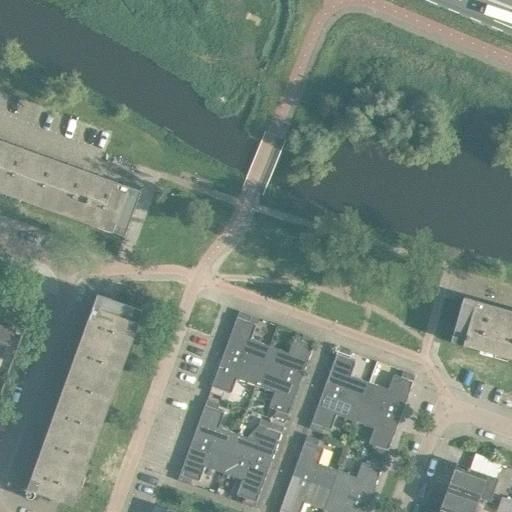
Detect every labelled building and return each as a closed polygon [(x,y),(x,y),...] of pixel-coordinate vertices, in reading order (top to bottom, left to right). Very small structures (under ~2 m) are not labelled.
[(0,191),(112,231),(127,191),(0,145),(0,191)] [(127,191),(112,231),(124,236),(139,195),(127,191)] [(102,296),(97,307),(137,322),(142,310),(102,296)] [(450,341),(462,344),(474,305),(461,302),(450,341)] [(511,315),(474,305),(462,344),(462,345),(464,346),(465,345),(511,358),(511,315)] [(137,322),(97,307),(32,490),(72,505),(138,322),(137,322)] [(238,311),(224,351),(262,365),(269,346),(250,339),(255,324),(249,321),(251,315),(238,311)] [(0,324),(0,356),(5,358),(15,330),(0,324)] [(269,346),(262,365),(300,379),(315,339),(303,334),(301,340),(294,338),(288,353),(269,346)] [(338,347),(324,388),(362,402),(369,382),(350,375),(355,360),(349,358),(351,352),(338,347)] [(236,378),(255,385),(262,365),(224,351),(209,392),(221,396),(224,390),(230,393),(236,378)] [(262,365),(255,385),(274,392),(269,407),(275,409),(273,415),(286,420),(300,379),(262,365)] [(369,382),(362,402),(400,416),(415,375),(403,370),(400,376),(394,374),(388,389),(369,382)] [(336,414),(355,421),(362,402),(324,388),(309,428),(321,433),(323,427),(330,429),(336,414)] [(207,399),(192,439),(230,453),(237,434),(218,427),(223,412),(217,409),(219,403),(207,399)] [(362,402),(355,421),(374,428),(369,443),(375,446),(373,452),(385,456),(400,416),(362,402)] [(237,434),(230,453),(268,467),(283,427),(271,422),(269,428),(262,426),(256,441),(237,434)] [(306,435),(292,475),(330,489),(337,470),(318,463),(323,448),(317,445),(319,439),(306,435)] [(204,466),(223,473),(230,453),(192,439),(177,480),(189,484),(192,478),(198,481),(204,466)] [(463,451),(458,464),(483,473),(488,460),(463,451)] [(230,453),(223,473),(242,480),(237,495),(243,497),(241,503),(254,508),(268,467),(230,453)] [(337,470),(330,489),(368,503),(383,463),(371,458),(368,464),(362,462),(356,477),(337,470)] [(456,463),(448,486),(478,497),(486,474),(483,473),(458,464),(456,463)] [(299,511),(304,502),(323,509),(330,489),(292,475),(278,511),(299,511)] [(448,486),(440,508),(449,511),(472,511),(478,497),(448,486)] [(330,489),(323,509),(331,511),(365,511),(368,503),(330,489)] [(511,500),(502,496),(499,505),(511,509),(511,500)]
